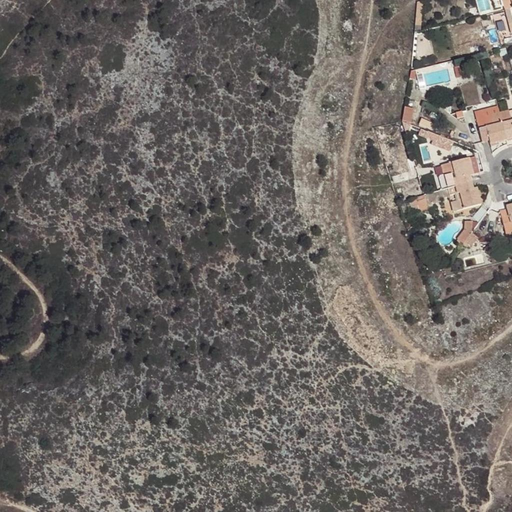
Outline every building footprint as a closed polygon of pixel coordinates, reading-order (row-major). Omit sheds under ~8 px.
[(508,30),(510,29),(511,28),(511,0),(503,2),(501,3),(508,30)] [(511,28),(510,29),(511,39),(511,38),(511,0),(502,0),(503,2),(511,0),(511,28)] [(403,108),(400,123),(409,125),(412,110),(403,108)] [(486,129),(478,131),(482,147),(490,145),(490,149),(498,147),(511,143),(511,124),(511,125),(509,115),(491,121),(493,130),(487,131),(486,129)] [(477,126),(478,131),(486,129),(487,131),(493,130),(491,121),(477,126)] [(461,204),(458,204),(451,206),(453,216),(481,209),(477,192),(473,193),(470,180),(473,179),(469,162),(442,170),(444,179),(455,177),(456,183),(454,184),(455,190),(457,198),(460,197),(461,204)] [(447,191),(455,190),(454,184),(456,183),(455,177),(444,179),(447,191)] [(511,208),(506,211),(506,214),(499,216),(503,232),(510,230),(510,227),(511,226),(511,208)]
